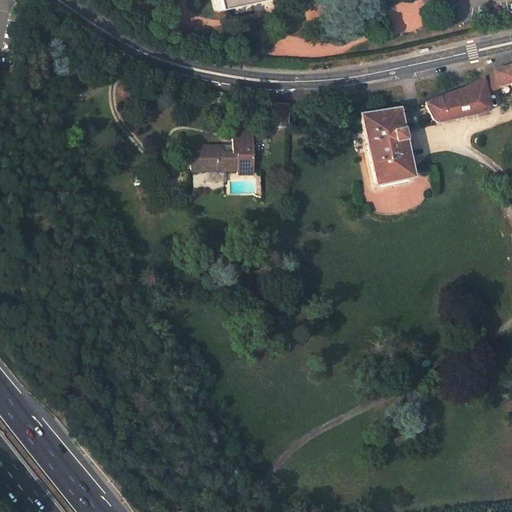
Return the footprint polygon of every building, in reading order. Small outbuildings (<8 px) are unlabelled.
[(265,1),(264,0),(208,0),(211,12),(265,1)] [(511,61),(491,72),(473,82),(458,89),(431,98),(423,102),(424,107),(432,122),(435,124),(487,113),(489,109),(486,93),(498,89),(497,87),(508,85),(511,103),(511,102),(511,61)] [(286,105),(272,103),(271,126),(285,127),(286,105)] [(410,179),(396,107),(356,115),(370,186),(380,184),(380,187),(407,181),(406,179),(410,179)] [(251,175),(250,139),(230,140),(230,153),(220,153),(219,147),(188,148),(189,174),(236,172),(236,176),(251,175)]
